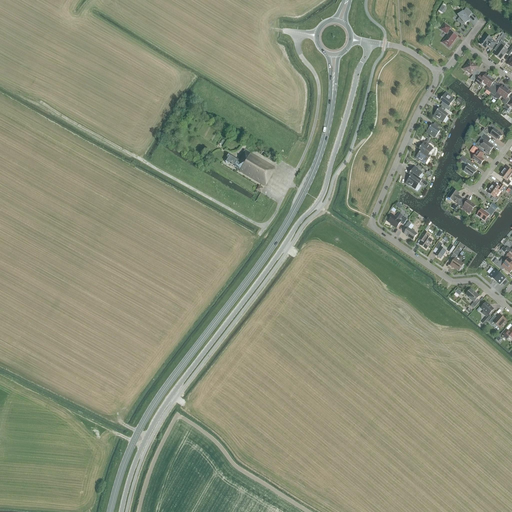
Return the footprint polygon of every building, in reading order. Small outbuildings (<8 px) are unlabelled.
[(471,13),(466,9),(463,12),(463,11),(458,15),(459,18),(457,21),(462,25),(464,23),(465,24),(470,20),(468,18),(471,13)] [(450,33),(448,32),(451,28),(445,24),(440,30),(448,35),(445,40),(444,39),(442,43),(445,45),(449,48),(457,37),(450,32),(450,33)] [(492,49),(496,43),(492,40),(492,39),(486,34),(479,44),(485,49),(487,45),(492,49)] [(500,60),(507,50),(504,48),(506,45),(501,41),(494,50),(497,52),(494,55),(500,60)] [(477,67),(469,62),(465,67),(465,66),(463,69),(465,71),(466,70),(471,74),(473,75),(470,79),(473,82),(480,73),(475,69),(477,67)] [(485,85),(490,77),(486,74),(482,79),(479,77),(476,82),(480,86),(482,83),(485,85)] [(491,93),(494,89),(491,86),(495,81),(490,77),(485,85),(487,86),(485,89),(487,90),(491,93)] [(498,91),(494,89),(491,93),(489,96),(494,97),(494,98),(499,100),(501,97),(507,89),(502,86),(498,91)] [(507,89),(501,97),(504,98),(501,101),(506,105),(510,100),(507,98),(511,93),(507,89)] [(449,107),(454,100),(450,96),(446,93),(440,101),(443,103),(449,107)] [(433,116),(437,119),(443,122),(448,115),(444,112),(444,111),(446,109),(442,106),(440,109),(439,108),(433,116)] [(432,125),(426,133),(430,136),(430,135),(435,138),(440,131),(437,129),(439,126),(434,123),(432,125)] [(499,140),(502,136),(500,134),(501,134),(494,129),(490,134),(497,139),(499,140)] [(489,153),(494,147),(488,143),(490,139),(484,135),(481,138),(484,140),(480,146),(489,153)] [(428,156),(433,149),(428,145),(428,144),(426,142),(424,141),(419,149),(421,151),(428,156)] [(482,156),(484,153),(479,149),(475,154),(476,154),(472,159),(480,165),(484,160),(480,157),(482,155),(482,156)] [(275,168),(244,150),(238,160),(229,154),(227,157),(225,161),(226,161),(225,163),(227,164),(229,164),(237,168),(236,169),(265,186),(275,168)] [(430,157),(428,156),(421,151),(415,158),(419,161),(420,161),(425,165),(430,157)] [(472,177),(476,171),(470,167),(472,164),(467,160),(464,163),(468,166),(463,171),(467,174),(467,173),(472,177)] [(422,173),(418,170),(418,169),(414,166),(409,174),(411,176),(420,183),(420,182),(424,184),(425,182),(422,180),(419,178),(422,173)] [(503,171),(510,177),(511,174),(511,170),(511,171),(506,167),(505,169),(504,169),(503,171)] [(509,179),(510,177),(503,171),(501,173),(501,174),(500,176),(505,180),(503,182),(508,186),(511,182),(509,179)] [(411,176),(405,184),(409,187),(410,186),(415,190),(420,182),(420,183),(411,176)] [(490,188),(498,194),(500,191),(503,193),(506,189),(501,185),(499,188),(494,184),(492,186),(490,188)] [(496,196),(498,194),(490,188),(489,190),(489,191),(487,193),(493,197),(491,199),(496,203),(498,199),(496,196)] [(458,205),(462,199),(457,196),(459,194),(453,189),(447,197),(453,201),(454,201),(458,205)] [(466,202),(464,200),(459,206),(462,208),(463,207),(471,212),(475,206),(468,200),(466,202)] [(491,217),(495,211),(490,207),(487,211),(486,210),(485,211),(484,212),(481,209),(477,215),(485,221),(489,216),(491,217)] [(407,219),(402,215),(399,213),(396,217),(393,215),(388,222),(393,226),(396,229),(400,223),(403,225),(407,219)] [(411,230),(408,228),(411,224),(408,222),(404,228),(407,230),(404,234),(413,240),(417,234),(414,232),(415,232),(414,231),(413,230),(411,230)] [(426,249),(432,241),(429,238),(430,236),(424,231),(418,240),(422,242),(420,245),(426,249)] [(441,259),(446,251),(440,247),(442,244),(439,242),(435,248),(438,250),(435,255),(441,259)] [(459,271),(463,264),(455,259),(457,256),(453,254),(449,260),(452,262),(450,266),(453,268),(453,267),(459,271)] [(510,273),(511,270),(511,267),(506,262),(504,264),(500,263),(497,266),(502,270),(504,268),(510,273)] [(497,273),(494,270),(488,276),(492,279),(492,278),(500,285),(505,278),(498,272),(497,273)] [(474,309),(480,301),(477,299),(479,297),(471,289),(466,295),(474,302),(470,306),(474,309)] [(485,325),(492,317),(489,315),(494,309),(486,303),(481,308),(484,311),(482,313),(486,317),(481,322),(485,325)] [(506,320),(502,316),(500,315),(497,318),(495,315),(489,322),(492,324),(493,323),(500,329),(503,325),(502,324),(506,320)] [(511,327),(508,332),(505,329),(501,334),(507,340),(510,336),(511,338),(511,327)]
